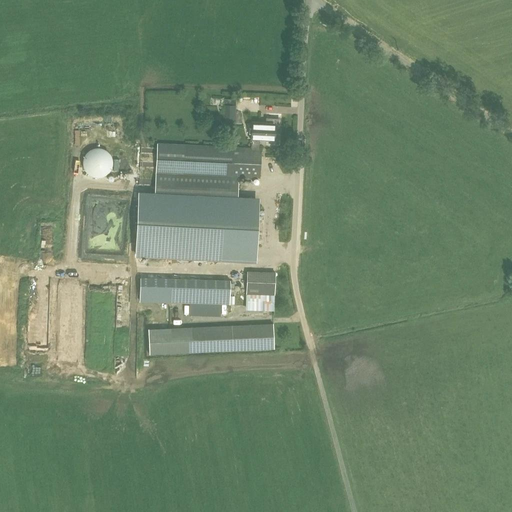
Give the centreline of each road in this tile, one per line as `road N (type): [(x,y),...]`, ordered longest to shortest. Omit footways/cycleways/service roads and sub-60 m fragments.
road 1 (unclassified): [(312,0),(511,132)]
road 2 (unknown): [(294,257),(270,266),(267,190),(298,178)]
road 3 (unknown): [(302,312),(176,316)]
